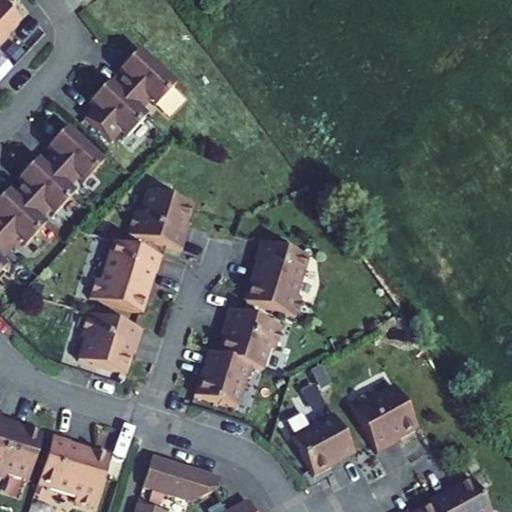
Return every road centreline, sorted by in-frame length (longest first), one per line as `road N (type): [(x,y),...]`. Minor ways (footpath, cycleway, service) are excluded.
road 1 (residential): [(151,422),(185,314),(220,243)]
road 2 (residential): [(151,422),(247,454),(293,511)]
road 3 (residential): [(0,354),(41,386),(151,422)]
road 4 (residential): [(0,128),(68,45),(64,19),(49,0)]
